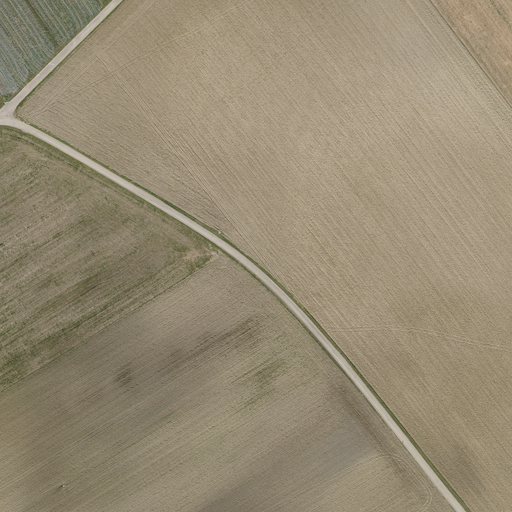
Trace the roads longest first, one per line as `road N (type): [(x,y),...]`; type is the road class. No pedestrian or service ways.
road 1 (track): [(0,118),(236,251),(292,300),(465,511)]
road 2 (track): [(5,115),(126,0)]
